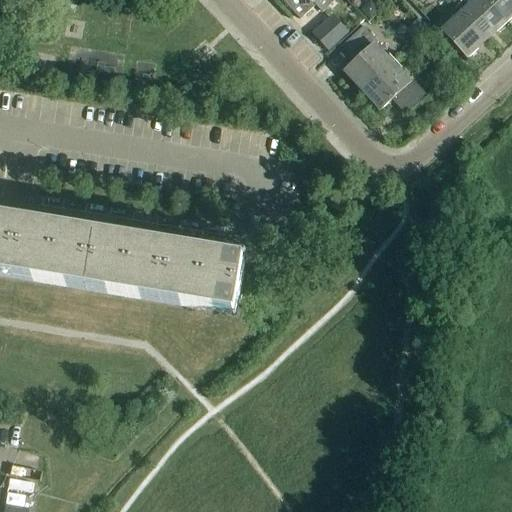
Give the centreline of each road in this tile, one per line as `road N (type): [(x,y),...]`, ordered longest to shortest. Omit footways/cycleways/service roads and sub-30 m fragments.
road 1 (residential): [(25,133),(241,173),(235,220),(22,186)]
road 2 (unclassified): [(225,0),(382,166),(418,159),(511,73)]
